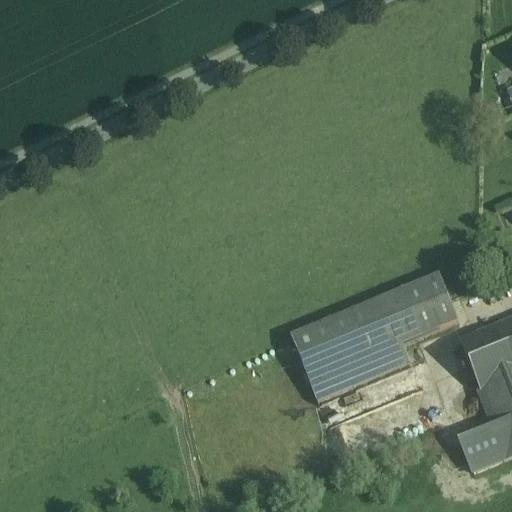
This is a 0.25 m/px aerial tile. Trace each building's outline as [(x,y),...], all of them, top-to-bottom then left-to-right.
[(502,228),(511,224),(511,203),(496,208),(502,228)] [(439,279),(329,325),(348,372),(403,348),(458,325),(439,279)] [(511,325),(461,346),(480,393),(480,394),(511,381),(511,325)] [(403,348),(348,372),(355,391),(411,367),(403,348)] [(511,381),(480,394),(480,393),(478,394),(493,432),(461,446),(473,476),(511,460),(511,381)]
